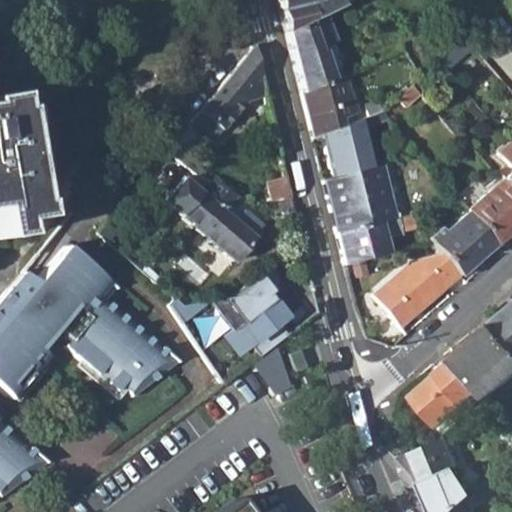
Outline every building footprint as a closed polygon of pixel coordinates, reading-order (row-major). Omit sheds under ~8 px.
[(275,0),(283,32),(324,11),(345,0),(275,0)] [(283,32),(299,92),(330,78),(322,44),(335,40),(324,11),(283,32)] [(251,47),(197,112),(186,125),(208,144),(219,130),(245,99),(264,95),(251,47)] [(319,134),(342,125),(339,117),(354,112),(340,75),(330,78),(299,92),(310,138),(319,134)] [(0,236),(15,234),(13,219),(36,216),(33,200),(35,200),(33,180),(26,181),(25,170),(31,169),(28,150),(22,150),(18,127),(24,126),(21,106),(11,107),(9,93),(0,94),(0,236)] [(363,105),(366,115),(381,109),(378,100),(363,105)] [(319,134),(330,176),(369,165),(360,128),(388,117),(381,109),(366,115),(342,125),(319,134)] [(509,170),(500,178),(511,191),(511,147),(506,141),(494,152),(509,170)] [(153,164),(163,173),(174,158),(164,151),(153,164)] [(334,233),(395,218),(381,162),(369,165),(330,176),(320,178),(334,233)] [(263,169),(271,202),(289,197),(281,166),(263,169)] [(161,201),(233,260),(251,239),(261,247),(271,235),(243,210),(233,223),(222,213),(231,204),(240,205),(242,198),(232,192),(210,176),(206,181),(198,192),(181,177),(161,201)] [(467,210),(494,242),(511,226),(511,191),(500,178),(499,180),(466,208),(467,210)] [(494,242),(467,210),(442,231),(438,227),(427,236),(430,241),(438,251),(457,274),(494,242)] [(334,233),(342,263),(387,252),(384,238),(420,228),(409,215),(395,218),(334,233)] [(62,247),(53,259),(62,266),(71,255),(62,247)] [(457,274),(438,251),(407,259),(368,293),(396,326),(457,274)] [(32,283),(20,272),(0,296),(0,391),(8,399),(43,357),(36,350),(52,330),(67,342),(62,347),(120,396),(124,391),(131,397),(175,362),(102,300),(112,289),(71,255),(62,266),(53,259),(32,283)] [(276,287),(270,266),(232,295),(205,300),(206,301),(229,331),(222,337),(235,354),(248,345),(257,358),(285,337),(276,324),(283,318),(270,300),(267,303),(263,297),(276,287)] [(206,301),(205,300),(181,305),(174,299),(168,305),(180,324),(206,301)] [(511,306),(498,319),(511,335),(511,306)] [(483,384),(492,394),(511,376),(511,335),(498,319),(457,354),(483,384)] [(438,424),(483,384),(457,354),(412,393),(438,424)] [(0,498),(2,500),(45,464),(0,425),(0,498)] [(434,511),(449,511),(475,490),(461,473),(456,465),(459,464),(447,437),(411,453),(434,511)] [(449,511),(474,511),(472,508),(511,473),(511,458),(475,490),(449,511)] [(245,511),(236,500),(219,511),(245,511)]
